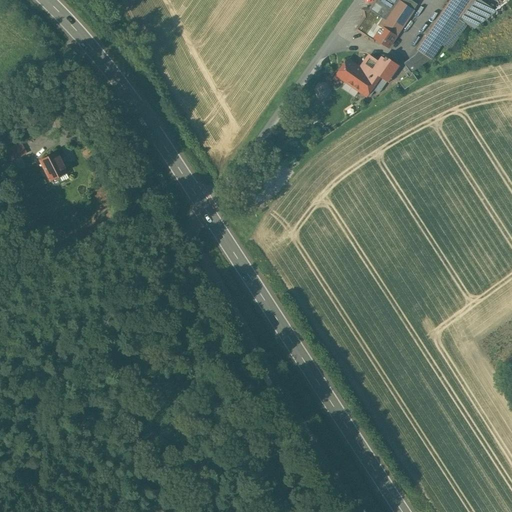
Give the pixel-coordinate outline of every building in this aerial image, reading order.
[(387,19),(370,8),(363,9),(364,16),(356,29),(373,40),(375,38),(388,47),(413,9),(400,0),(391,13),(387,19)] [(375,0),(374,2),(391,13),(400,0),(413,9),(417,3),(412,0),(375,0)] [(449,0),(416,49),(418,50),(430,58),(431,59),(441,44),(449,50),(466,24),(459,19),(471,0),(449,0)] [(471,0),(459,19),(466,24),(467,24),(473,29),(496,10),(481,0),(471,0)] [(391,13),(374,2),(370,8),(387,19),(391,13)] [(415,54),(404,62),(411,72),(430,58),(418,50),(415,54)] [(378,61),(370,55),(363,64),(365,66),(361,71),(356,67),(356,65),(348,60),(343,62),(343,67),(338,75),(336,73),(335,74),(366,95),(366,94),(370,96),(374,90),(371,87),(374,83),(379,87),(380,85),(383,87),(387,81),(388,82),(399,66),(386,57),(385,56),(383,58),(381,57),(378,61)] [(408,75),(399,81),(404,89),(417,80),(411,72),(404,62),(403,63),(412,74),(409,76),(408,75)] [(318,86),(323,95),(330,91),(325,81),(318,86)] [(15,145),(8,149),(13,160),(20,156),(15,145)] [(57,151),(40,160),(45,169),(50,180),(67,171),(57,151)]
